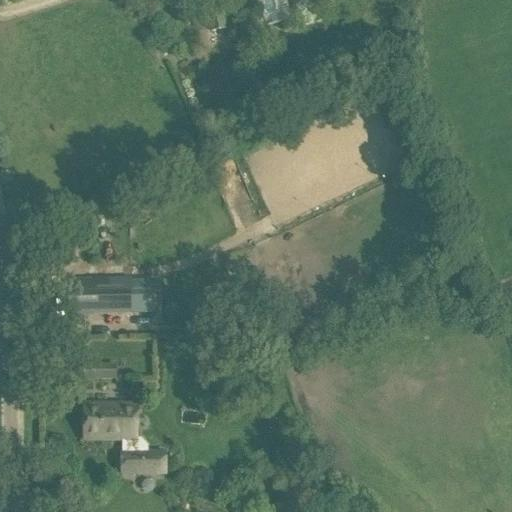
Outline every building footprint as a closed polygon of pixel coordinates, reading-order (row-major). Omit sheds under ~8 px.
[(223,5),(207,8),(213,39),(229,36),(223,5)] [(68,283),(68,315),(93,315),(93,314),(131,314),(131,280),(93,280),(93,283),(68,283)] [(238,296),(216,298),(219,327),(241,325),(238,296)] [(84,365),(84,379),(119,379),(120,365),(84,365)] [(84,403),(84,441),(122,441),(122,450),(121,450),(121,476),(167,476),(167,450),(148,450),(148,444),(145,441),(136,441),(136,403),(84,403)]
